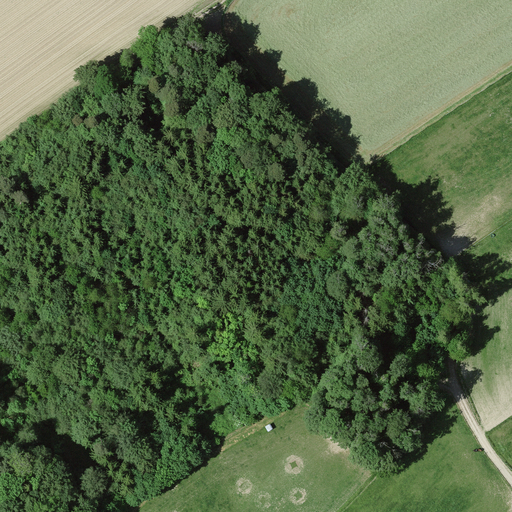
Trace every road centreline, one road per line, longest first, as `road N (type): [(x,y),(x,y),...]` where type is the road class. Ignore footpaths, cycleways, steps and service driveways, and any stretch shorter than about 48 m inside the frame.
road 1 (track): [(511,478),(453,385),(448,271),(195,10)]
road 2 (track): [(211,0),(0,147)]
